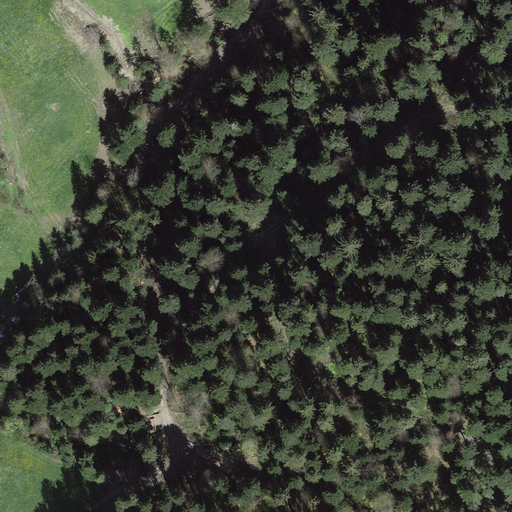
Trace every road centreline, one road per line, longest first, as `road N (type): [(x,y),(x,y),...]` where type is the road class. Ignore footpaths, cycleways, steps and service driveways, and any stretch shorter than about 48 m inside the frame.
road 1 (track): [(91,511),(176,467),(163,398),(170,358),(219,277),(268,229),(407,126),(434,112),(511,101)]
road 2 (track): [(268,229),(279,327),(305,372),(450,431),(511,471)]
